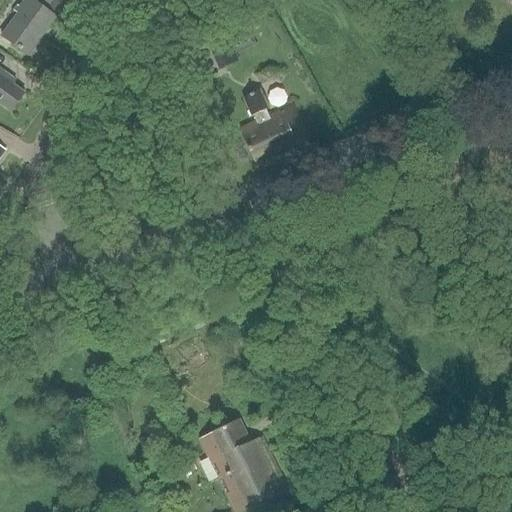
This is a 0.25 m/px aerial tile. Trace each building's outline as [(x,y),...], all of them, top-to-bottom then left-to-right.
[(29,58),(57,20),(47,13),(55,2),(51,0),(25,0),(15,15),(18,17),(3,39),(29,58)] [(208,45),(219,70),(240,61),(229,36),(208,45)] [(404,69),(401,72),(407,78),(410,75),(404,69)] [(0,104),(15,115),(28,96),(16,88),(19,84),(0,70),(0,104)] [(241,131),(254,162),(288,148),(291,155),(312,147),(296,108),(271,119),(260,92),(243,99),(251,118),(254,117),(257,125),(241,131)] [(0,166),(8,154),(0,147),(0,166)] [(260,511),(292,497),(264,437),(252,444),(241,421),(202,442),(233,511),(260,511)]
